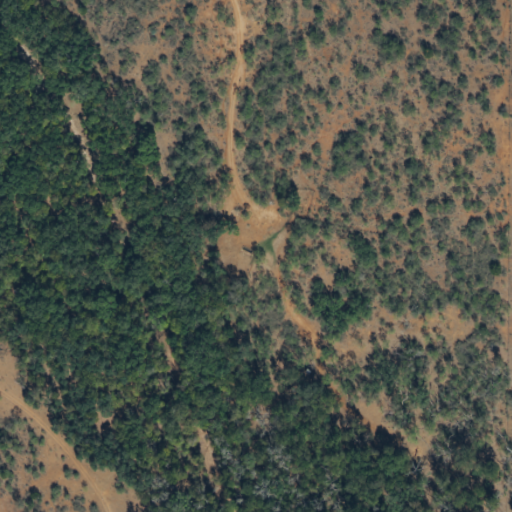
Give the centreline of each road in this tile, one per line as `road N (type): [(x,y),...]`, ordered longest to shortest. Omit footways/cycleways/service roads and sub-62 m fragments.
road 1 (residential): [(244,203),(219,0)]
road 2 (residential): [(91,511),(90,476),(61,412),(0,345)]
